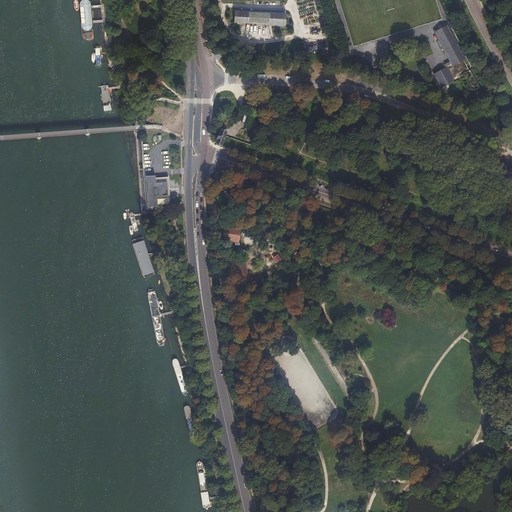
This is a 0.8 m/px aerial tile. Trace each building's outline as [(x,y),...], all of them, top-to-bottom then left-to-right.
[(285,25),(285,11),(282,11),(282,12),(234,10),(234,22),(285,25)] [(85,25),(83,25),(82,25),(81,26),(81,27),(83,48),(85,49),(86,49),(88,49),(89,48),(89,47),(87,27),(87,26),(86,25),(85,25)] [(465,59),(448,27),(437,33),(453,65),(435,74),(440,84),(458,76),(469,98),(482,92),(470,70),(469,71),(463,60),(465,59)] [(90,50),(82,50),(84,73),(92,73),(90,50)] [(141,93),(141,80),(128,81),(128,93),(141,93)] [(101,86),(101,87),(104,111),(111,110),(109,88),(108,86),(107,85),(101,86)] [(221,130),(216,144),(223,146),(226,136),(228,132),(221,130)] [(155,176),(145,177),(148,207),(158,206),(158,204),(171,203),(169,176),(155,177),(155,176)] [(224,236),(223,240),(237,242),(240,230),(226,227),(226,228),(225,228),(223,236),(224,236)]
